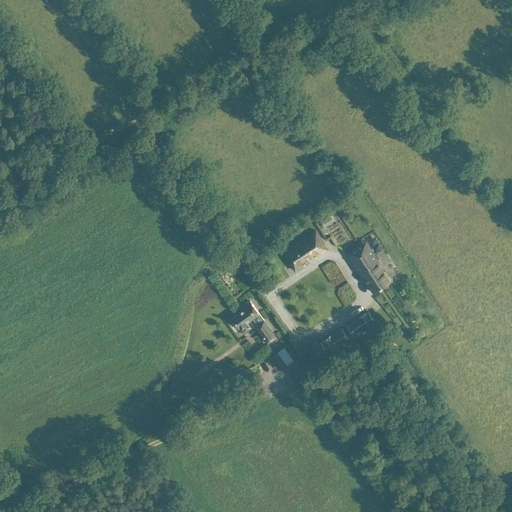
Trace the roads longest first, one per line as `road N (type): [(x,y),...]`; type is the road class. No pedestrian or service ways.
road 1 (track): [(0,192),(363,0)]
road 2 (track): [(23,511),(158,440)]
